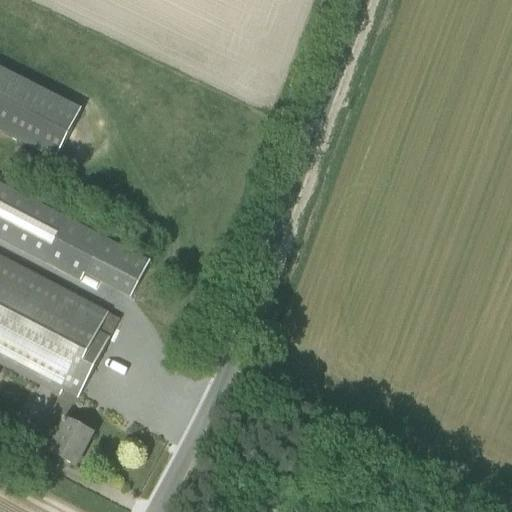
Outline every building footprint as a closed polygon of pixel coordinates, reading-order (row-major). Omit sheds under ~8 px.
[(0,135),(32,152),(54,163),(75,123),(81,110),(0,68),(0,135)] [(0,241),(79,283),(103,238),(0,184),(0,241)] [(67,422),(119,321),(0,258),(0,362),(61,394),(36,442),(38,443),(36,447),(75,468),(91,436),(67,422)] [(0,370),(0,394),(10,375),(0,370)] [(0,444),(0,446),(24,459),(31,444),(6,432),(0,444)]
